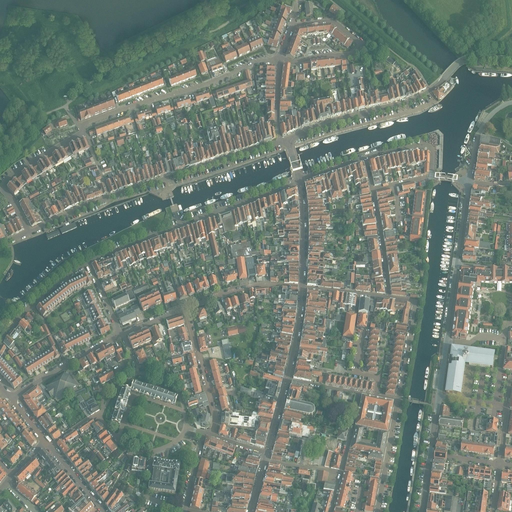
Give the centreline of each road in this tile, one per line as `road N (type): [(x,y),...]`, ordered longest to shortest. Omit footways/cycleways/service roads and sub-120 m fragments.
road 1 (residential): [(88,261),(299,180)]
road 2 (residential): [(84,130),(81,124),(279,58)]
road 3 (residential): [(110,196),(281,141)]
road 4 (residential): [(290,140),(409,101),(443,78)]
road 5 (residential): [(291,25),(332,20),(361,43),(352,54),(279,58)]
road 6 (residential): [(28,231),(4,183),(84,130)]
road 7 (residential): [(446,342),(466,194)]
road 8 (residential): [(212,436),(215,418),(184,307)]
road 9 (residential): [(397,401),(415,301),(388,296)]
road 10 (residential): [(119,333),(10,398)]
road 11 (residential): [(184,307),(257,285),(302,286)]
